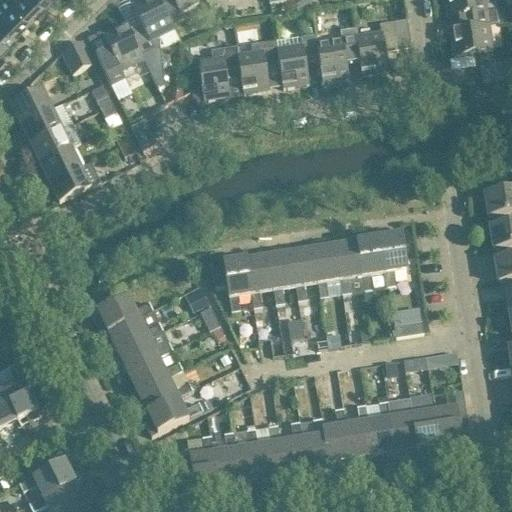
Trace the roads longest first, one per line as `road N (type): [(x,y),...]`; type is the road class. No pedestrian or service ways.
road 1 (residential): [(156,164),(257,120),(433,87),(417,0)]
road 2 (tertiary): [(95,419),(0,224)]
road 3 (residential): [(270,370),(465,339)]
road 4 (residential): [(494,499),(465,339)]
road 5 (residential): [(98,0),(0,97)]
road 6 (residential): [(465,339),(444,212)]
